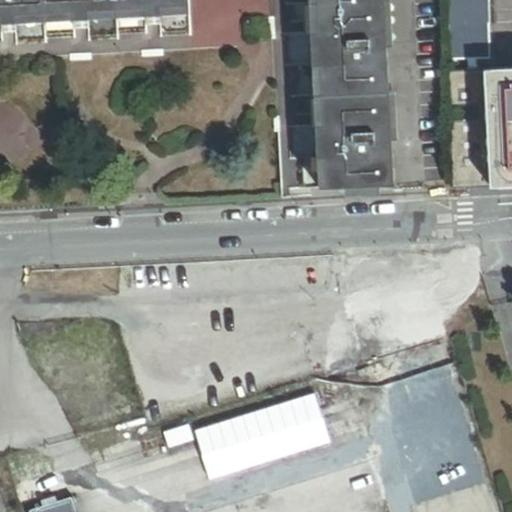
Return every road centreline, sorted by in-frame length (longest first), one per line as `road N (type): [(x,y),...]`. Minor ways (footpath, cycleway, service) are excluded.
road 1 (tertiary): [(511,208),(0,240)]
road 2 (unknown): [(0,266),(511,240)]
